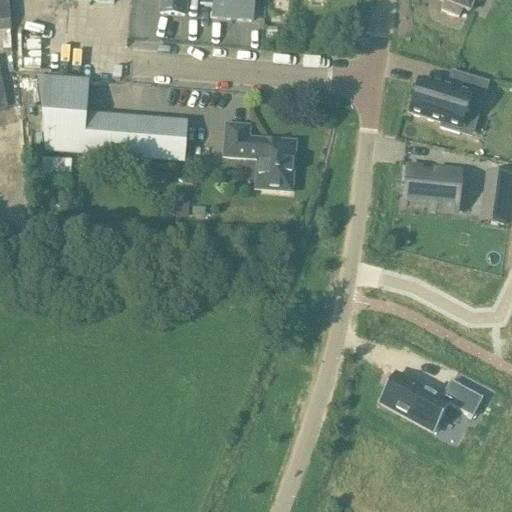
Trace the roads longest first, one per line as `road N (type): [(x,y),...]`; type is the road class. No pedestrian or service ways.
road 1 (residential): [(283,511),(351,274)]
road 2 (residential): [(372,80),(134,64)]
road 3 (residential): [(351,274),(372,80)]
road 4 (residential): [(511,288),(498,317),(472,318),(408,285),(351,274)]
